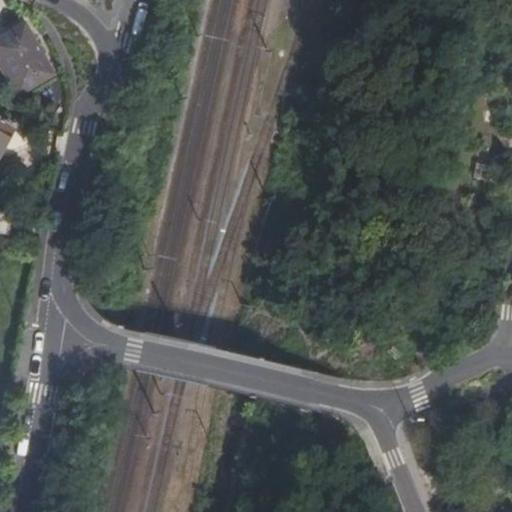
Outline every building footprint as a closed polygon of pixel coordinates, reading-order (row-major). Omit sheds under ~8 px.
[(23,25),(0,37),(0,68),(16,95),(52,74),(23,25)] [(0,150),(12,127),(0,120),(0,150)] [(14,214),(0,212),(0,233),(10,236),(14,214)] [(233,412),(220,409),(214,434),(228,437),(233,412)] [(224,445),(215,443),(213,452),(223,455),(224,445)] [(221,461),(212,460),(210,469),(219,471),(221,461)]
